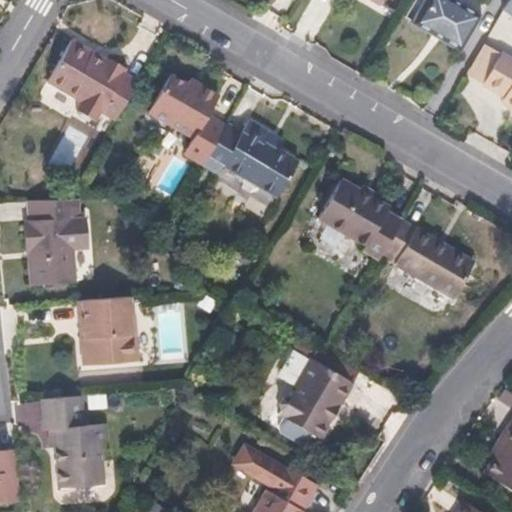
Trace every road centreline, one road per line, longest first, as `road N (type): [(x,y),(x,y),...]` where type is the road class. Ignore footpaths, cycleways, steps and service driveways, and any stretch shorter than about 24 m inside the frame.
road 1 (residential): [(171,0),(511,197)]
road 2 (residential): [(511,323),(461,371),(370,511)]
